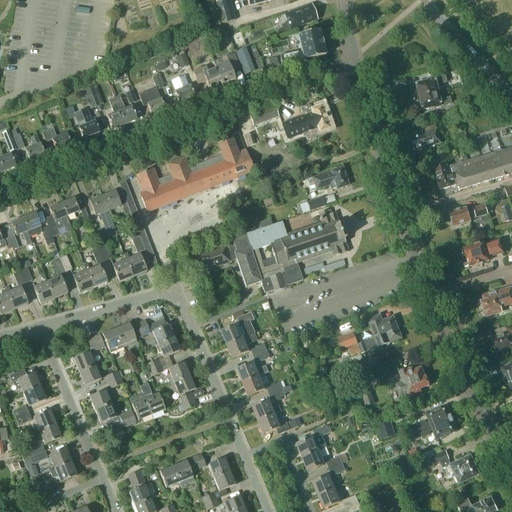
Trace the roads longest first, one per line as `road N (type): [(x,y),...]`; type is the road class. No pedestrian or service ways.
road 1 (residential): [(37,327),(175,290),(267,511)]
road 2 (residential): [(0,190),(355,57)]
road 3 (tertiary): [(431,294),(355,57)]
road 4 (tertiary): [(511,471),(431,294)]
road 5 (residential): [(100,479),(37,327)]
road 6 (tertiary): [(511,94),(423,0)]
